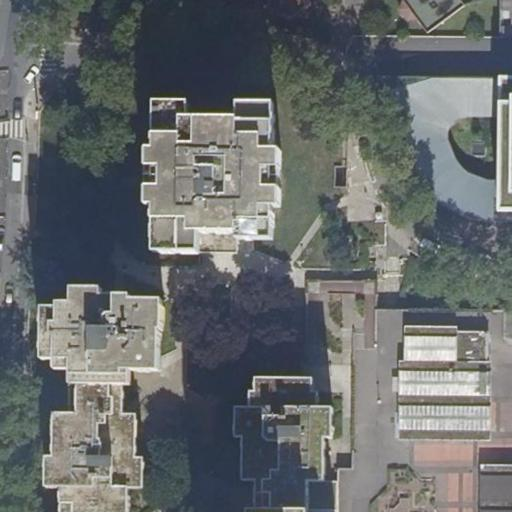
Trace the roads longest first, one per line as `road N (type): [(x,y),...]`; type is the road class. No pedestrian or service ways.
road 1 (residential): [(10,55),(269,60),(327,71),(362,114),(376,179),(421,231),(511,253)]
road 2 (residential): [(0,279),(10,55)]
